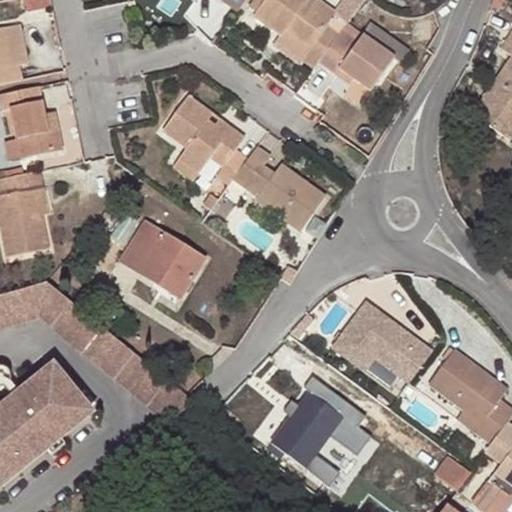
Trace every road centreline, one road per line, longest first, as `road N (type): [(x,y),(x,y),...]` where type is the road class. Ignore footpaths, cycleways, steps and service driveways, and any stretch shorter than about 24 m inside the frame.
road 1 (residential): [(85,71),(193,49),(303,130)]
road 2 (residential): [(372,222),(218,384)]
